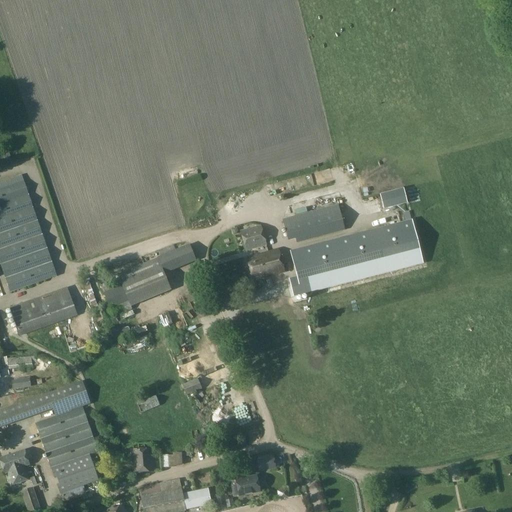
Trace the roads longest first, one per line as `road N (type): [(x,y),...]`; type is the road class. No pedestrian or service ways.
road 1 (unclassified): [(58,511),(256,446),(376,474),(459,463)]
road 2 (unknown): [(274,445),(265,381),(208,267),(204,243),(248,217),(273,217),(305,299)]
